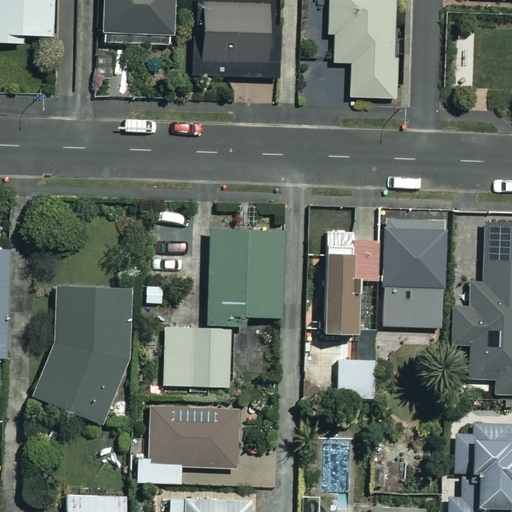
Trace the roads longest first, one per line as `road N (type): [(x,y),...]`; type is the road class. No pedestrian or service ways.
road 1 (residential): [(66,148),(423,160)]
road 2 (residential): [(427,0),(423,160)]
road 3 (residential): [(68,0),(66,148)]
